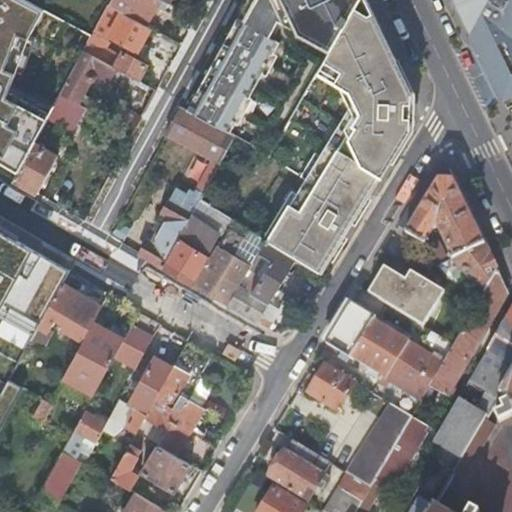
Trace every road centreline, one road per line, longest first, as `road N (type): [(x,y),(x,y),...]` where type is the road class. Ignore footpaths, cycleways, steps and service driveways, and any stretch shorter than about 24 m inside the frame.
road 1 (residential): [(455,90),(288,371)]
road 2 (residential): [(85,250),(224,0)]
road 3 (residential): [(85,250),(288,371)]
road 4 (residential): [(288,371),(200,511)]
road 5 (secondary): [(455,90),(511,208)]
